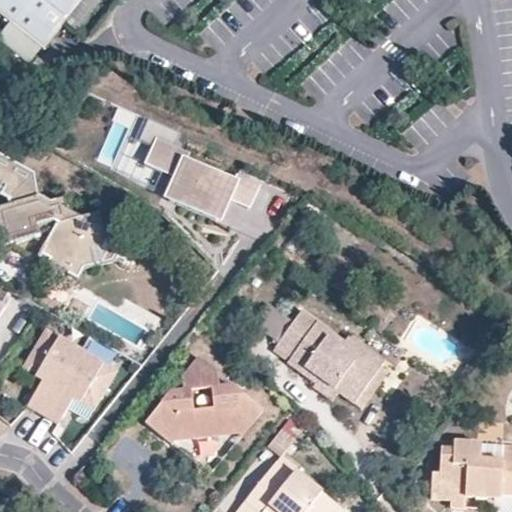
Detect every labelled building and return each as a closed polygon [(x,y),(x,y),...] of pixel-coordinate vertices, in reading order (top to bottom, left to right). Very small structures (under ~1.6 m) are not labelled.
[(0,0),(0,11),(49,49),(87,0),(0,0)] [(174,144),(179,132),(147,118),(139,136),(153,142),(145,161),(176,175),(167,196),(218,218),(228,196),(250,206),(261,183),(237,172),(234,178),(188,157),(190,152),(174,144)] [(66,194),(55,199),(42,192),(36,174),(0,152),(0,196),(4,193),(12,198),(15,207),(0,213),(9,244),(16,243),(30,251),(52,264),(51,268),(52,273),(58,277),(63,277),(66,272),(79,279),(89,266),(114,258),(126,239),(109,229),(102,209),(83,215),(72,209),(66,194)] [(281,346),(296,326),(270,306),(255,325),(281,346)] [(349,340),(346,346),(305,315),(296,326),(281,346),(278,350),(294,362),(291,365),(318,385),(323,378),(342,393),(363,410),(369,404),(362,399),(386,368),(387,368),(349,340)] [(42,384),(31,403),(48,412),(62,421),(66,413),(73,402),(92,414),(114,376),(45,334),(23,372),(42,384)] [(459,385),(473,393),(492,360),(479,352),(459,385)] [(264,411),(233,387),(220,388),(218,374),(202,361),(197,362),(183,379),(183,391),(172,393),(146,425),(163,438),(172,445),(183,431),(193,440),(218,437),(229,426),(243,437),(264,411)] [(393,373),(386,368),(362,399),(369,404),(393,373)] [(318,385),(319,386),(338,401),(342,393),(323,378),(318,385)] [(73,402),(66,413),(86,424),(92,414),(73,402)] [(62,421),(31,403),(26,410),(57,429),(62,421)] [(280,455),(298,440),(287,428),(269,442),(280,455)] [(466,494),(466,497),(501,499),(502,495),(511,495),(511,447),(505,447),(504,461),(503,470),(484,469),(485,460),(485,446),(456,445),(456,453),(445,452),(444,477),(434,476),(433,497),(451,498),(452,493),(466,494)] [(485,460),(484,469),(503,470),(504,461),(485,460)] [(330,511),(336,505),(296,472),(292,476),(276,463),(248,500),(261,511),(264,511),(270,503),(281,511),(330,511)] [(451,498),(452,507),(466,508),(466,497),(466,494),(452,493),(451,498)] [(237,511),(261,511),(248,500),(237,511)] [(336,505),(330,511),(281,511),(270,503),(264,511),(341,511),(343,510),(336,505)]
